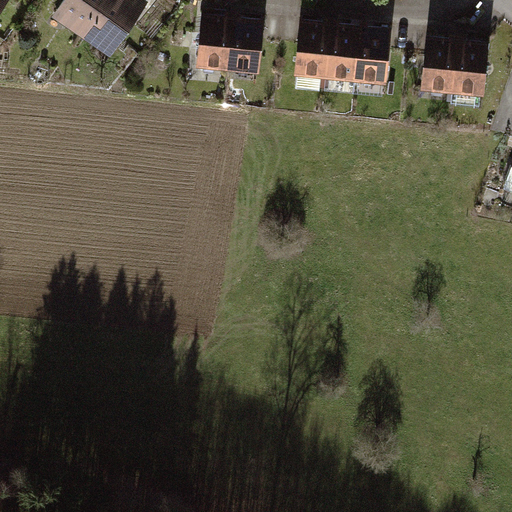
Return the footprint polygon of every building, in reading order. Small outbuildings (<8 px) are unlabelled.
[(149,2),(146,0),(69,0),(55,21),(111,58),(149,2)] [(263,19),(203,13),(198,60),(258,66),(263,19)] [(390,28),(302,19),(297,68),(299,69),(322,71),(386,77),(390,28)] [(488,42),(428,36),(424,83),(453,86),(481,89),(483,89),(488,42)] [(322,71),(299,69),(297,87),(320,89),(322,71)] [(481,89),(453,86),(452,101),(480,104),(481,89)]
